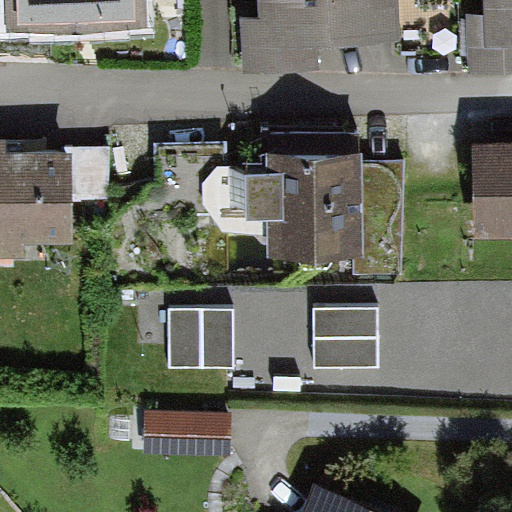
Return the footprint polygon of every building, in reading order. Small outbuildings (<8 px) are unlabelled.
[(7,0),(8,25),(148,21),(147,0),(7,0)] [(321,38),(402,34),(400,0),(262,0),(262,7),(243,8),(245,68),(322,65),(321,38)] [(511,0),(487,0),(488,4),(467,5),(470,66),(511,64),(511,0)] [(110,196),(110,139),(7,140),(7,127),(0,126),(0,253),(27,253),(27,236),(74,236),(74,197),(110,196)] [(511,129),(473,130),(475,229),(511,228),(511,129)] [(231,135),(156,137),(158,215),(233,213),(233,206),(232,158),(231,135)] [(365,136),(268,136),(268,157),(232,158),(233,206),(269,208),(270,249),(355,244),(356,271),(404,270),(407,153),(365,156),(365,136)] [(315,363),(381,362),(380,300),(314,301),(315,363)] [(170,366),(236,364),(235,302),(169,303),(170,366)] [(232,450),(233,406),(146,404),(145,448),(232,450)] [(420,511),(317,471),(300,511),(420,511)]
